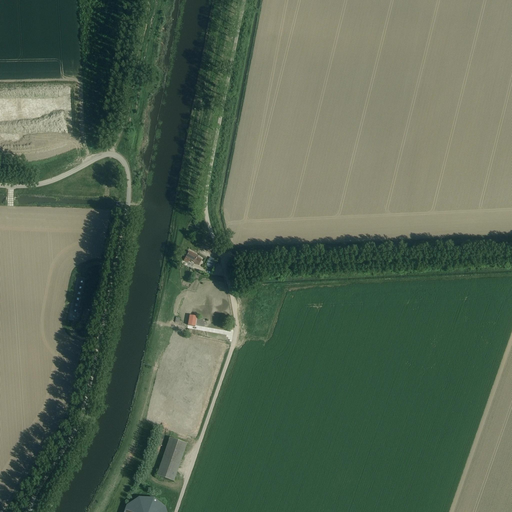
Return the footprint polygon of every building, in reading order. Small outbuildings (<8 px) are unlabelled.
[(198,256),(189,252),(185,259),(184,261),(188,263),(190,260),(192,261),(191,262),(194,263),(198,265),(201,260),(197,258),(198,256)] [(209,257),(206,266),(211,268),(213,268),(215,262),(213,262),(214,260),(214,259),(209,257)] [(83,278),(76,277),(67,319),(73,321),(79,322),(89,280),(83,278)] [(197,317),(190,316),(188,326),(195,327),(197,317)] [(157,476),(174,481),(187,444),(170,438),(157,476)] [(167,511),(166,510),(165,508),(164,507),(163,505),(162,504),(160,502),(159,501),(157,500),(155,499),(153,498),(151,498),(149,497),(147,497),(145,497),(143,497),(141,497),(140,498),(138,498),(136,499),(134,500),(132,501),(131,502),(129,504),(128,505),(127,507),(126,509),(125,510),(124,511),(167,511)]
